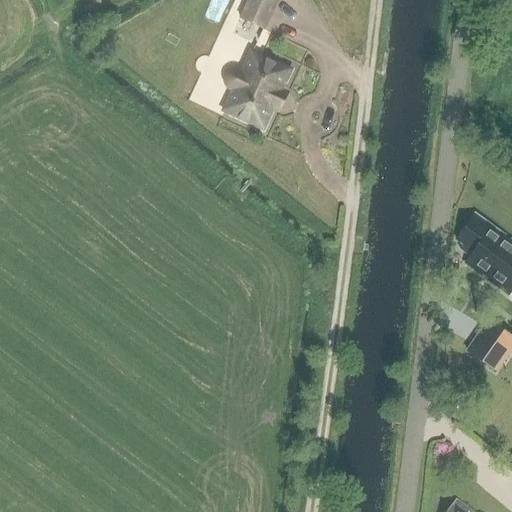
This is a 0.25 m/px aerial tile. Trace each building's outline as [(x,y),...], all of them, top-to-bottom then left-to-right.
[(265,31),(279,1),(277,0),(251,0),(242,20),(265,31)] [(243,75),(240,73),(238,73),(236,73),(233,73),(231,74),(229,76),(228,78),(227,80),(227,83),(228,85),(229,87),(231,89),(233,90),(244,96),(235,116),(264,130),(273,109),(276,111),(284,94),(281,93),(291,72),(253,54),(243,75)] [(471,223),(453,249),(460,253),(457,257),(467,264),(461,273),(479,286),(480,284),(484,286),(482,288),(503,303),(511,290),(511,252),(509,250),(507,252),(501,248),(502,245),(471,223)] [(511,343),(486,325),(463,357),(492,378),(511,348),(511,343)] [(471,511),(456,500),(446,511),(471,511)]
